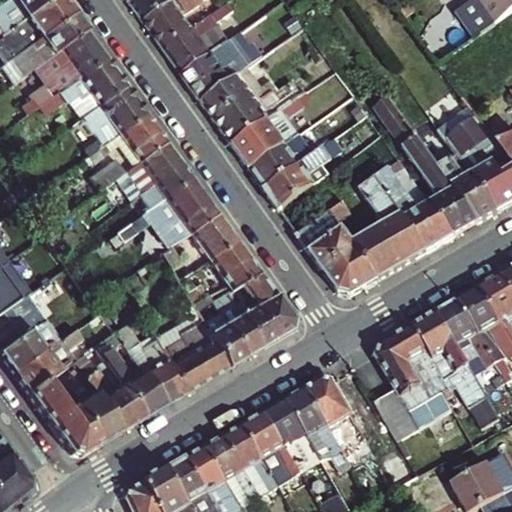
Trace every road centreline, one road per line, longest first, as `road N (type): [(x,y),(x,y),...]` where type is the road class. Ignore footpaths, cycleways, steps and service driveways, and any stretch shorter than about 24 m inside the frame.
road 1 (residential): [(338,337),(94,0)]
road 2 (tertiary): [(338,337),(79,492)]
road 3 (tertiary): [(511,236),(338,337)]
